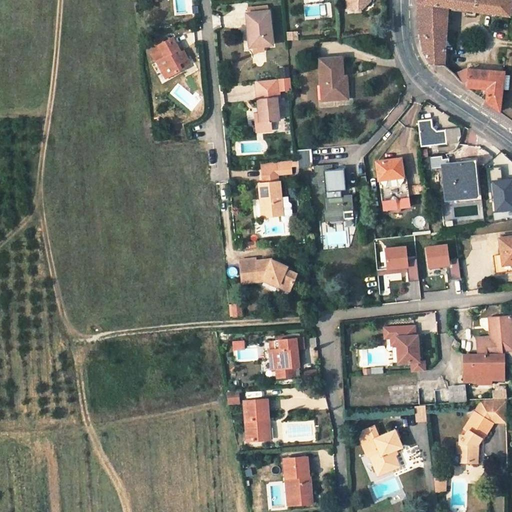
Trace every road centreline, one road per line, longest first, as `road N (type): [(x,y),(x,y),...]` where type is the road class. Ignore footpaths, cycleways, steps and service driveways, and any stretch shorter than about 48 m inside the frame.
road 1 (track): [(327,316),(83,343),(71,337),(38,177),(58,78),(61,0)]
road 2 (residential): [(511,297),(327,316),(342,511)]
road 3 (residential): [(233,255),(209,0)]
road 4 (secondary): [(404,0),(413,70),(511,145)]
